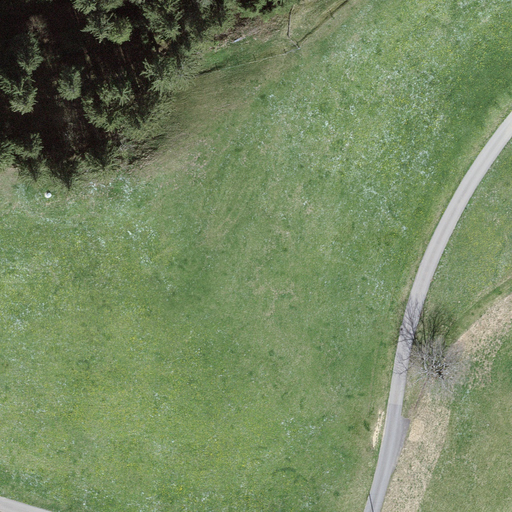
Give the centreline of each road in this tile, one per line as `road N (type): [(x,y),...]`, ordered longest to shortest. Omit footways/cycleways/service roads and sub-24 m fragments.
road 1 (track): [(511,123),(468,181),(422,274),(371,511)]
road 2 (track): [(392,441),(435,355),(481,305),(511,285)]
